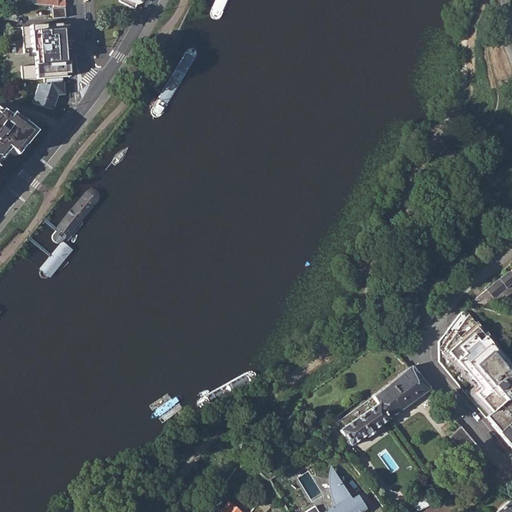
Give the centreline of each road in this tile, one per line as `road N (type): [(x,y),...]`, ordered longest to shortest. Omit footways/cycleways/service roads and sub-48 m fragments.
road 1 (residential): [(511,469),(419,359),(486,268)]
road 2 (residential): [(101,82),(0,213)]
